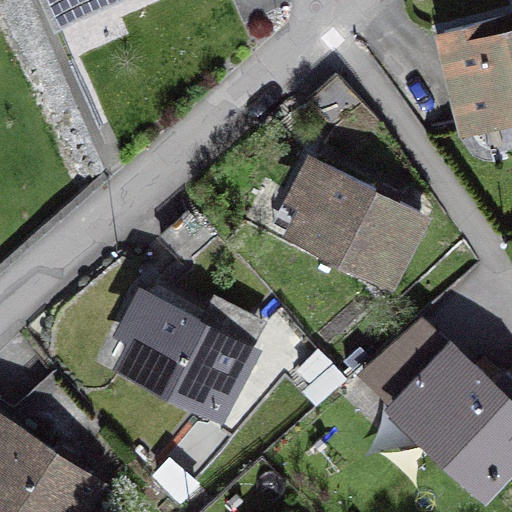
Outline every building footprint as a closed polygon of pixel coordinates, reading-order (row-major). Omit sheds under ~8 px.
[(444,29),(467,122),(511,110),(511,27),(488,34),(484,19),(444,29)] [(350,146),(380,120),(340,75),(311,101),(350,146)] [(315,158),(296,195),(309,202),(295,229),(386,275),(418,211),(379,187),(375,189),(315,158)] [(187,211),(160,234),(203,283),(229,260),(187,211)] [(125,361),(215,407),(248,343),(225,331),(225,327),(145,290),(126,327),(139,334),(125,361)] [(481,487),(511,454),(511,380),(503,372),(494,382),(453,342),(394,403),(481,487)] [(0,499),(18,511),(71,511),(95,477),(75,464),(103,425),(58,375),(9,419),(0,412),(0,499)]
